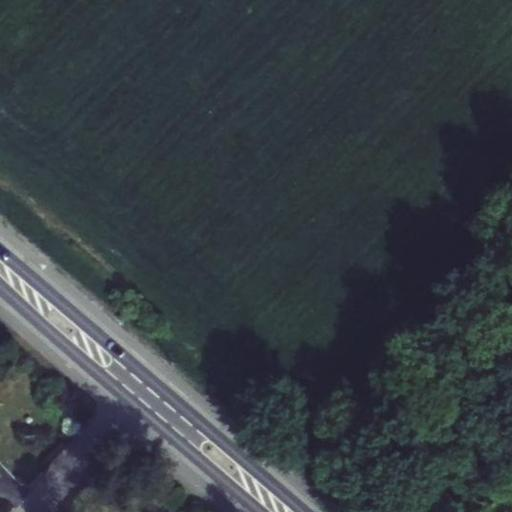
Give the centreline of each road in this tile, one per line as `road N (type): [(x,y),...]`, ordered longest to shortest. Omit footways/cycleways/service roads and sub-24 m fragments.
road 1 (primary): [(304,511),(148,377)]
road 2 (primary): [(148,377),(0,250)]
road 3 (primary): [(0,286),(129,400)]
road 4 (primary): [(129,400),(259,511)]
road 5 (residential): [(33,511),(129,400)]
